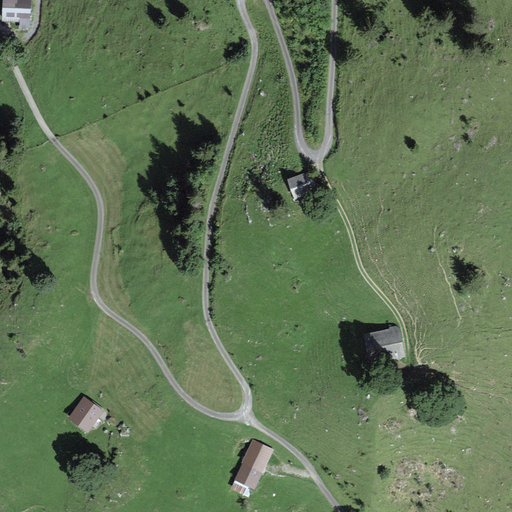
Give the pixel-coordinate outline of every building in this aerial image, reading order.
[(2,0),(2,21),(29,22),(29,0),(2,0)] [(289,178),(296,200),(318,192),(311,171),(289,178)] [(367,335),(372,364),(403,359),(398,330),(367,335)] [(68,418),(88,433),(103,412),(83,397),(68,418)] [(237,481),(257,489),(268,461),(248,453),(237,481)]
